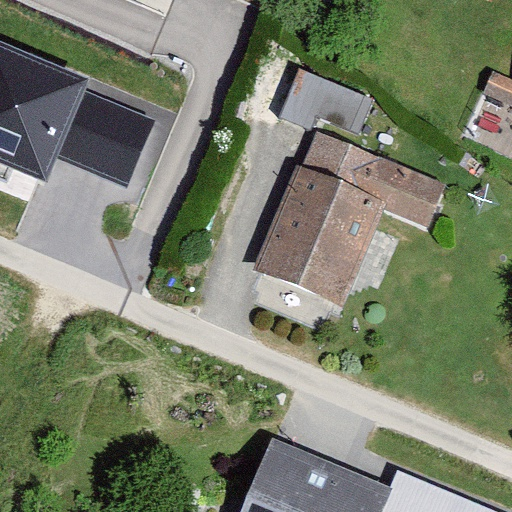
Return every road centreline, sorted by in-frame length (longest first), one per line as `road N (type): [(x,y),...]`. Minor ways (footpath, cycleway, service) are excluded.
road 1 (track): [(511,463),(0,253)]
road 2 (unknown): [(78,288),(203,117),(207,75),(187,33),(139,0)]
